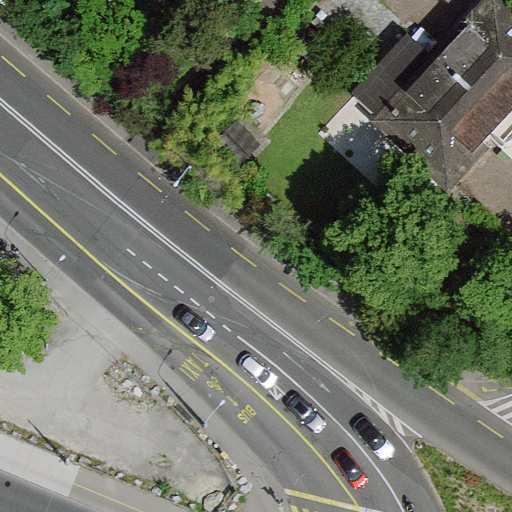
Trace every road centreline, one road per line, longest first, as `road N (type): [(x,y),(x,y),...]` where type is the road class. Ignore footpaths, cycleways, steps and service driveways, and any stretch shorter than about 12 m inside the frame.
road 1 (primary): [(511,462),(409,399),(189,291)]
road 2 (primary): [(189,291),(310,415),(357,473),(375,511)]
road 3 (primary): [(189,291),(0,132)]
